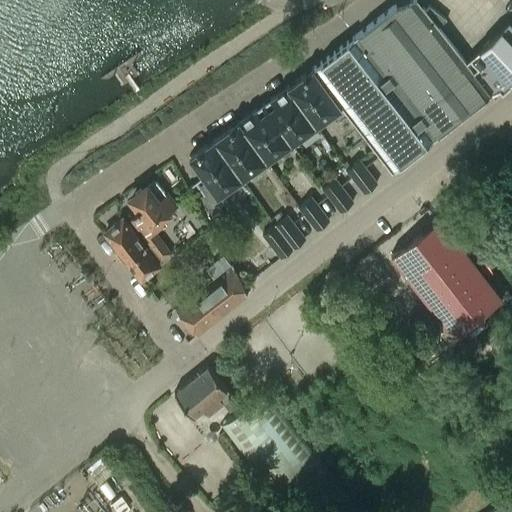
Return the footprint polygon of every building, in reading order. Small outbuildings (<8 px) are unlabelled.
[(355,34),(435,136),(490,93),(465,60),(437,24),(447,19),(430,5),(426,10),(417,0),(407,0),(391,5),(355,34)] [(511,23),(509,20),(465,60),(490,93),(499,90),(502,93),(511,83),(511,23)] [(313,67),(312,68),(340,106),(341,105),(391,169),(435,136),(355,34),(313,67)] [(312,68),(287,85),(315,125),(340,107),(312,68)] [(315,125),(287,85),(262,103),(291,143),(315,125)] [(262,103),(238,120),(266,160),(291,143),(262,103)] [(238,120),(213,138),(242,178),(266,160),(238,120)] [(242,178),(213,138),(188,155),(217,196),(242,178)] [(358,157),(345,168),(363,192),(377,181),(358,157)] [(335,176),(321,187),(340,210),(353,200),(335,176)] [(119,220),(105,230),(141,277),(158,264),(157,263),(171,251),(156,230),(165,223),(163,220),(171,212),(170,210),(176,206),(155,179),(131,198),(137,206),(134,208),(139,214),(123,226),(119,220)] [(311,195),(297,206),(316,229),(329,218),(311,195)] [(287,213),(262,233),(280,257),(306,237),(287,213)] [(440,217),(392,254),(453,333),(501,295),(440,217)] [(231,264),(175,307),(197,334),(247,295),(231,264)] [(207,364),(174,391),(194,415),(203,408),(209,414),(224,402),(230,409),(238,403),(227,389),(207,364)] [(263,389),(221,423),(284,503),(326,470),(263,389)] [(511,511),(511,493),(485,511),(511,511)]
